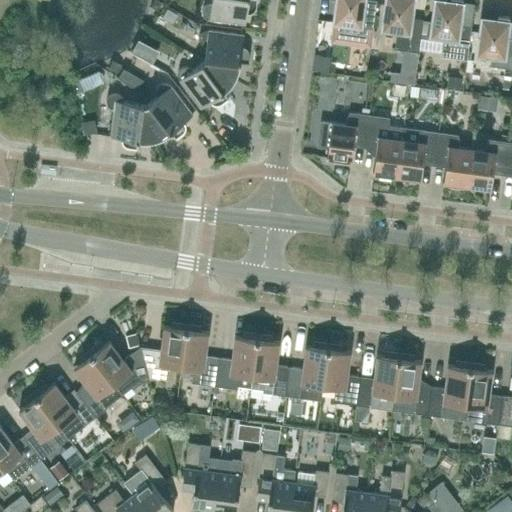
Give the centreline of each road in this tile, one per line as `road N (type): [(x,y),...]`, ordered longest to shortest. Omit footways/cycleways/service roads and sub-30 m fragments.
road 1 (tertiary): [(271,221),(0,193)]
road 2 (tertiary): [(264,277),(511,312)]
road 3 (tertiary): [(511,252),(271,221)]
road 4 (residential): [(271,221),(298,0)]
road 5 (residential): [(0,382),(101,304),(109,249)]
road 6 (tertiary): [(109,249),(264,277)]
